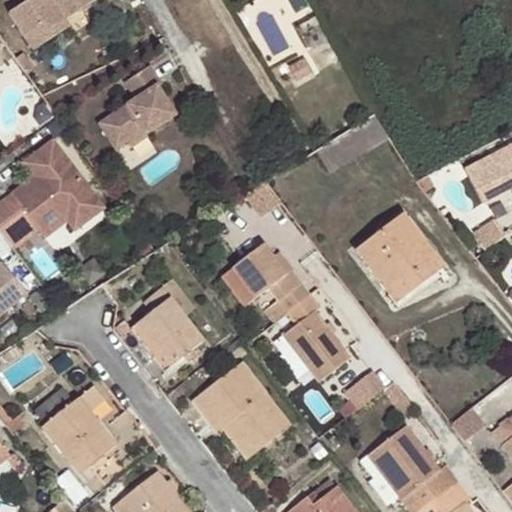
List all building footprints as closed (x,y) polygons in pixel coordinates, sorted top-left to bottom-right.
[(96,4),(92,0),(21,0),(25,6),(7,17),(23,41),(40,30),(44,36),(64,24),(61,18),(77,8),(80,14),(96,4)] [(64,24),(80,14),(77,8),(61,18),(64,24)] [(69,31),(64,24),(44,36),(40,30),(23,41),(31,55),(69,31)] [(152,69),(141,76),(169,121),(171,124),(178,120),(159,90),(163,87),(152,69)] [(169,121),(141,76),(126,85),(138,103),(140,107),(130,113),(128,109),(99,127),(116,153),(129,145),(145,135),(147,139),(171,124),(169,121)] [(140,107),(138,103),(128,109),(130,113),(140,107)] [(389,140),(375,117),(317,153),(332,176),(389,140)] [(149,141),(147,139),(145,135),(129,145),(133,151),(149,141)] [(72,233),(101,209),(49,142),(29,159),(40,172),(30,180),(0,203),(0,236),(1,238),(11,251),(36,232),(32,226),(54,209),(64,223),(72,233)] [(511,144),(460,171),(477,205),(506,190),(511,187),(511,144)] [(30,180),(40,172),(29,159),(20,166),(30,180)] [(42,240),(64,223),(54,209),(32,226),(36,232),(42,240)] [(415,276),(421,284),(443,268),(404,218),(358,253),(390,294),(415,276)] [(496,218),(474,229),(483,248),(505,236),(496,218)] [(0,303),(18,288),(14,284),(28,272),(11,251),(1,238),(0,238),(0,303)] [(271,259),(261,245),(231,268),(253,298),(267,289),(276,302),(264,311),(273,325),(288,314),(297,326),(283,337),(318,383),(350,359),(314,313),(320,308),(290,270),(283,274),(271,259)] [(277,254),(271,259),(283,274),(290,270),(277,254)] [(253,298),(231,268),(220,276),(244,306),(253,298)] [(397,303),(421,284),(415,276),(390,294),(397,303)] [(170,301),(139,324),(170,365),(201,342),(170,301)] [(170,365),(139,324),(133,329),(164,369),(170,365)] [(192,402),(208,423),(215,417),(223,427),(248,459),(281,434),(257,404),(266,397),(241,364),(192,402)] [(362,407),(384,389),(374,376),(351,394),(362,407)] [(45,426),(72,405),(61,390),(34,410),(45,426)] [(290,427),(266,397),(257,404),(281,434),(290,427)] [(77,401),(72,405),(45,426),(42,428),(81,476),(115,449),(77,401)] [(471,410),(451,425),(456,432),(463,441),(483,426),(471,410)] [(511,416),(509,419),(510,421),(511,424),(511,438),(501,446),(511,460),(511,485),(504,491),(511,500),(511,416)] [(215,417),(208,423),(216,433),(223,427),(215,417)] [(511,438),(511,424),(510,421),(492,434),(501,446),(511,438)] [(434,466),(402,424),(364,454),(409,511),(470,511),(461,501),(467,497),(440,461),(434,466)] [(0,466),(9,459),(0,447),(0,466)] [(184,511),(155,474),(119,502),(127,511),(184,511)] [(355,511),(336,488),(320,500),(314,491),(285,511),(355,511)] [(127,511),(119,502),(113,507),(116,511),(127,511)]
